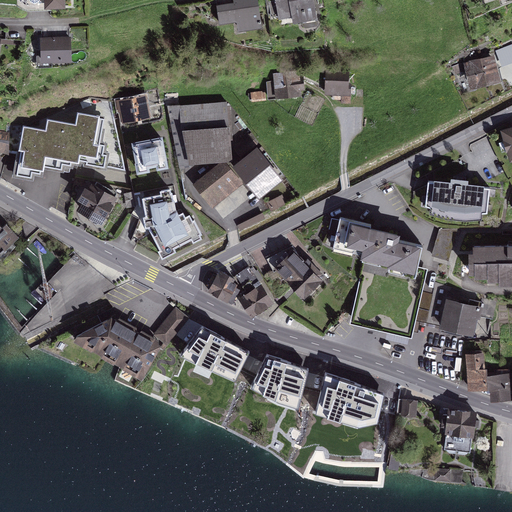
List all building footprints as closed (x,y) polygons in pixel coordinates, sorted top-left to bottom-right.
[(62,0),(21,0),(22,9),(27,10),(51,10),(50,6),(63,6),(62,0)] [(257,0),(227,0),(216,2),(219,22),(239,19),(241,29),(261,26),(257,0)] [(275,0),(276,0),(268,1),(271,15),(278,14),(278,17),(301,13),(303,24),(306,26),(316,24),(318,22),(313,0),(275,0)] [(8,31),(7,39),(25,40),(26,32),(8,31)] [(70,38),(41,39),(42,60),(71,59),(70,38)] [(497,79),(492,58),(480,61),(479,58),(474,59),(473,55),(465,57),(472,85),(497,79)] [(269,97),(301,94),(300,88),(303,88),(303,83),(302,77),(299,77),(299,71),(274,73),(274,82),(268,82),(269,97)] [(342,101),(350,102),(350,95),(347,95),(349,73),(327,72),(326,93),(342,95),(342,101)] [(144,96),(121,101),(124,120),(147,115),(144,96)] [(189,158),(230,155),(226,102),(181,105),(182,131),(184,131),(189,158)] [(25,127),(18,168),(40,172),(43,159),(52,161),(71,164),(71,160),(79,161),(80,156),(102,160),(105,144),(100,143),(102,130),(99,129),(101,117),(79,113),(77,125),(49,120),(47,131),(25,127)] [(511,128),(503,131),(506,140),(504,141),(507,151),(509,150),(511,159),(511,128)] [(235,148),(241,155),(258,142),(251,133),(248,135),(249,137),(235,148)] [(161,138),(134,143),(138,164),(145,163),(146,166),(166,162),(161,138)] [(283,173),(266,152),(262,155),(258,150),(239,165),(258,188),(266,182),(268,185),(283,173)] [(226,159),(196,184),(207,198),(235,176),(227,166),(230,164),(226,159)] [(235,176),(207,198),(213,206),(241,184),(235,176)] [(487,212),(490,187),(465,185),(466,181),(453,179),(453,183),(428,181),(428,185),(426,205),(430,206),(446,211),(464,213),(482,212),(487,212)] [(116,192),(96,181),(94,185),(93,185),(90,191),(86,189),(80,200),(84,202),(80,208),(101,220),(114,197),(113,196),(116,192)] [(172,192),(143,198),(147,216),(150,216),(151,224),(149,225),(153,233),(161,250),(172,245),(173,247),(201,233),(194,220),(190,222),(188,219),(187,220),(183,212),(178,215),(174,207),(172,192)] [(133,193),(125,194),(128,206),(136,204),(133,193)] [(284,204),(281,197),(269,203),(272,210),(284,204)] [(446,211),(430,206),(429,213),(445,217),(465,220),(482,218),(482,212),(464,213),(446,211)] [(242,233),(266,221),(263,214),(238,227),(242,233)] [(422,245),(396,239),(397,235),(370,228),(371,224),(364,222),(340,217),(340,221),(336,236),(335,242),(355,247),(354,250),(364,253),(363,255),(380,259),(380,263),(416,271),(422,245)] [(336,236),(340,221),(331,219),(328,234),(336,236)] [(1,228),(0,226),(0,253),(15,240),(8,232),(10,229),(6,224),(1,228)] [(458,229),(442,229),(434,256),(448,261),(458,229)] [(300,259),(293,245),(267,258),(274,272),(279,270),(295,286),(304,295),(321,279),(317,276),(321,272),(318,269),(308,259),(307,261),(306,260),(305,262),(305,263),(300,259)] [(511,246),(472,247),(472,256),(466,256),(467,280),(487,280),(487,288),(511,287),(511,246)] [(380,263),(366,259),(361,278),(358,291),(352,318),(388,326),(410,331),(413,319),(416,319),(417,319),(427,321),(433,294),(420,291),(424,273),(416,271),(380,263)] [(256,276),(249,266),(234,276),(241,286),(256,276)] [(234,278),(221,272),(220,275),(218,274),(209,291),(232,303),(239,289),(235,286),(236,284),(232,282),(234,278)] [(264,290),(258,281),(251,286),(249,283),(242,288),(246,294),(240,298),(252,315),(270,302),(262,291),(264,290)] [(435,282),(433,294),(427,321),(472,332),(475,315),(478,316),(478,314),(493,317),(497,301),(482,298),(481,302),(470,299),(469,305),(459,303),(462,290),(435,282)] [(164,349),(188,318),(176,308),(155,334),(165,342),(161,347),(164,349)] [(101,323),(77,336),(75,339),(106,356),(142,376),(159,345),(111,318),(101,323)] [(226,338),(202,326),(180,354),(235,378),(249,350),(226,338)] [(388,326),(385,339),(408,344),(410,331),(388,326)] [(511,397),(510,369),(499,370),(495,370),(495,375),(487,376),(487,372),(483,372),(483,367),(484,367),(483,353),(468,354),(470,388),(494,386),(494,399),(511,397)] [(287,360),(267,354),(251,386),(279,400),(299,406),(309,367),(287,360)] [(358,383),(325,372),(315,411),(360,425),(378,421),(385,392),(358,383)] [(415,415),(416,400),(399,398),(397,413),(415,415)] [(447,425),(444,449),(447,449),(447,450),(449,452),(455,453),(455,450),(458,451),(458,453),(464,454),(467,453),(467,452),(470,452),(473,427),(478,428),(479,421),(474,420),(475,412),(449,409),(449,413),(447,413),(447,414),(443,414),(442,424),(447,425)] [(391,454),(389,468),(396,469),(398,455),(391,454)] [(462,482),(463,469),(450,468),(450,469),(436,468),(436,478),(448,479),(448,481),(462,482)]
